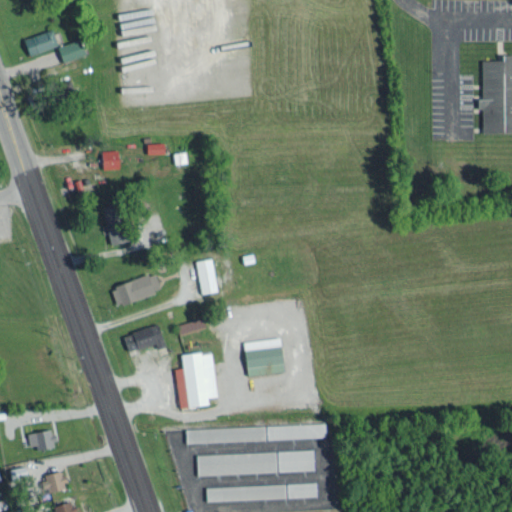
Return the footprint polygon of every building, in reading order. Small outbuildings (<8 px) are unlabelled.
[(30,52),(58,45),(53,28),(26,35),(30,52)] [(87,52),(81,37),(59,45),(64,61),(87,52)] [(511,57),(505,58),(505,52),(494,52),(494,57),(478,57),(478,101),(478,131),(511,130),(511,57)] [(165,151),(164,141),(146,142),(146,152),(165,151)] [(102,167),(121,167),(121,149),(103,148),(102,167)] [(174,151),(175,162),(187,161),(186,150),(174,151)] [(102,205),(112,242),(132,237),(122,200),(102,205)] [(196,258),(202,291),(218,288),(212,255),(196,258)] [(162,287),(155,269),(111,285),(118,303),(162,287)] [(206,325),(204,316),(178,321),(179,330),(206,325)] [(127,350),(156,342),(157,345),(166,343),(160,321),(122,332),(127,350)] [(285,369),(282,335),(245,338),(248,373),(285,369)] [(219,400),(212,348),(182,352),(184,364),(176,365),(180,405),(219,400)] [(186,426),(187,440),(325,435),(324,421),(186,426)] [(53,427),(28,431),(30,447),(56,443),(53,427)] [(313,468),(313,447),(196,451),(196,472),(313,468)] [(8,467),(11,479),(30,474),(27,463),(8,467)] [(68,485),(64,468),(40,473),(44,490),(68,485)] [(206,498),(318,494),(317,480),(206,484),(206,498)] [(0,507),(8,505),(5,496),(0,497),(0,507)] [(44,511),(76,511),(73,499),(53,503),(55,509),(45,511),(44,511)]
